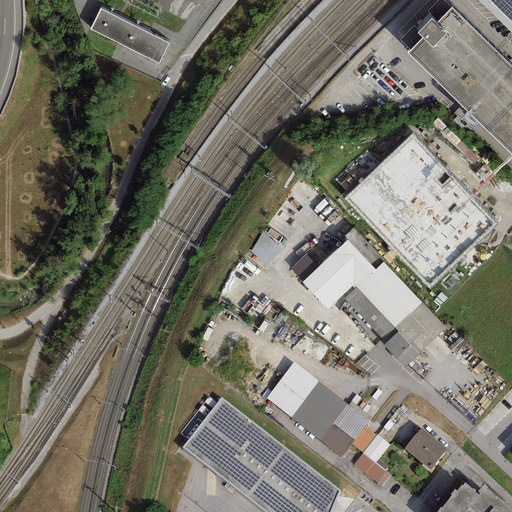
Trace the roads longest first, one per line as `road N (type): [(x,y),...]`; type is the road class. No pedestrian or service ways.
road 1 (track): [(150,119),(62,294),(1,338)]
road 2 (unknown): [(451,0),(417,38),(416,64),(511,154)]
road 3 (unknown): [(389,367),(289,291),(287,275),(303,249)]
